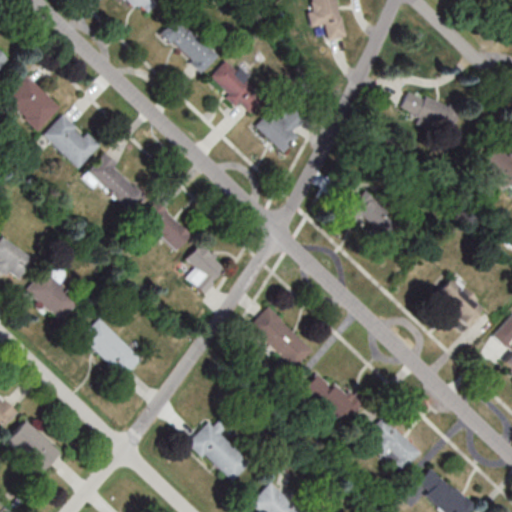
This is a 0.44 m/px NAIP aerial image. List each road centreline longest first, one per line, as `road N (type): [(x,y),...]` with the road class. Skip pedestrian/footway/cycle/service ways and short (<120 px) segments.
road 1 (residential): [(511,457),(34,0)]
road 2 (residential): [(68,511),(124,449),(278,232),(396,0)]
road 3 (residential): [(189,511),(0,330)]
road 4 (residential): [(511,91),(417,0)]
